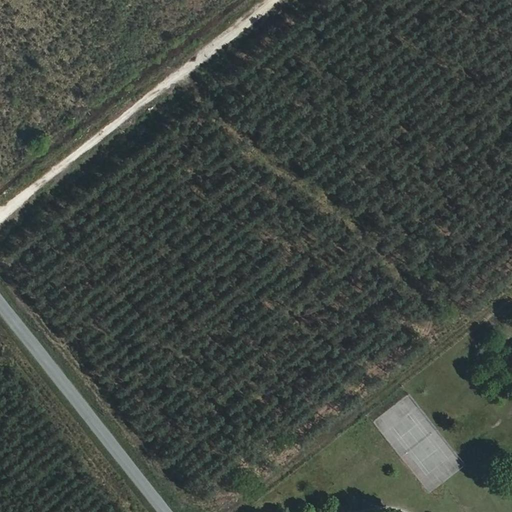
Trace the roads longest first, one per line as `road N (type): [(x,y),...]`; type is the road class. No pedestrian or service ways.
road 1 (track): [(0,215),(267,0)]
road 2 (tertiary): [(164,511),(0,304)]
